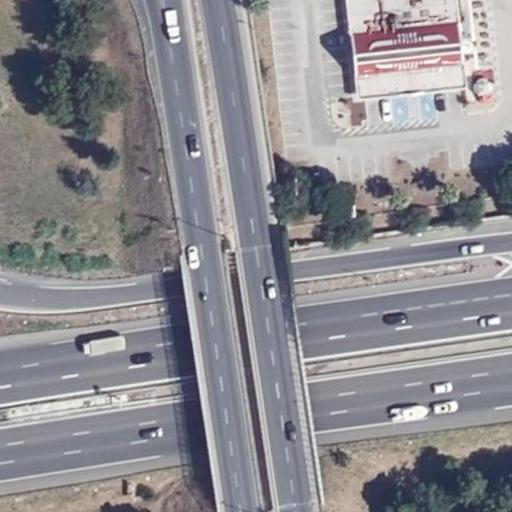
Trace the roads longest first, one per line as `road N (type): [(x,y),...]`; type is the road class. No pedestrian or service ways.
road 1 (motorway): [(511,299),(0,379)]
road 2 (secondary): [(296,511),(217,0)]
road 3 (motorway): [(0,458),(511,383)]
road 4 (motorway): [(511,243),(119,297),(0,292)]
road 5 (secondary): [(168,20),(241,511)]
